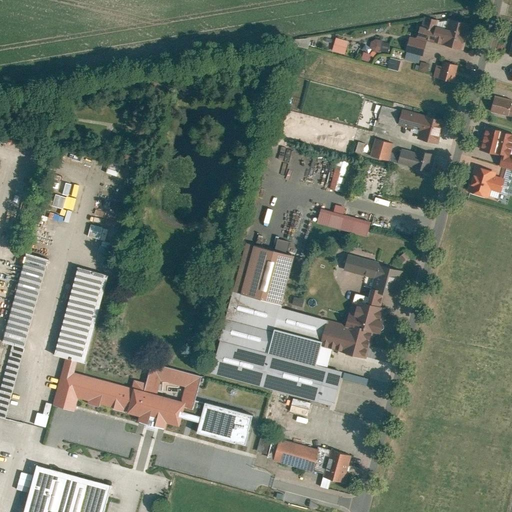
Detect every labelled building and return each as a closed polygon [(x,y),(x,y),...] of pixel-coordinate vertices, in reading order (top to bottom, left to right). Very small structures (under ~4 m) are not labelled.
[(437,18),(426,15),(424,26),(435,28),(436,25),(437,18)] [(468,22),(449,17),(447,28),(443,43),(462,47),(468,22)] [(424,26),(420,25),(417,37),(428,39),(432,40),(435,28),(424,26)] [(447,28),(436,25),(435,28),(432,40),(443,43),(447,28)] [(350,39),(338,35),(334,49),(347,52),(350,39)] [(410,35),(407,48),(425,52),(428,39),(417,37),(410,35)] [(393,41),(377,37),(374,48),(390,51),(393,41)] [(368,61),(371,54),(363,51),(360,58),(368,61)] [(403,58),(391,56),(389,67),(400,69),(403,58)] [(429,62),(417,59),(415,67),(427,70),(429,62)] [(458,62),(444,59),(443,63),(438,62),(435,75),(453,79),(458,62)] [(511,100),(511,98),(495,94),(491,111),(508,115),(509,114),(511,106),(511,100)] [(384,103),(380,119),(401,125),(401,123),(405,108),(384,103)] [(425,113),(405,108),(401,123),(422,128),(425,113)] [(420,136),(440,141),(446,118),(425,113),(422,128),(420,136)] [(511,144),(511,131),(486,125),(480,147),(503,153),(509,155),(511,144)] [(395,141),(377,137),(373,153),(390,158),(392,149),(395,141)] [(357,141),(355,152),(363,153),(365,143),(357,141)] [(415,164),(418,151),(402,147),(401,151),(399,160),(415,164)] [(431,168),(435,152),(419,148),(418,151),(415,164),(431,168)] [(401,151),(392,149),(390,158),(399,160),(401,151)] [(506,166),(511,167),(511,155),(509,155),(503,153),(500,165),(506,166)] [(352,163),(339,159),(330,187),(344,191),(352,163)] [(476,164),(469,190),(490,195),(492,188),(496,174),(497,170),(476,164)] [(496,174),(492,188),(511,193),(511,167),(506,166),(503,176),(496,174)] [(69,195),(72,184),(57,180),(54,191),(69,195)] [(50,205),(47,219),(58,221),(60,209),(63,196),(47,193),(46,204),(50,205)] [(343,215),(321,209),(318,222),(340,228),(343,215)] [(298,254),(249,241),(236,290),(284,303),(298,254)] [(50,257),(28,251),(5,340),(14,342),(27,346),(50,257)] [(394,303),(403,269),(350,255),(346,267),(382,277),(379,287),(375,286),(372,297),(388,302),(394,303)] [(110,272),(80,264),(57,354),(67,357),(78,360),(87,362),(110,272)] [(284,303),(236,290),(229,316),(277,329),(278,326),(284,327),(324,338),(329,319),(283,306),(284,303)] [(293,297),(292,304),(302,305),(303,298),(293,297)] [(348,323),(331,318),(325,344),(368,355),(373,330),(382,332),(385,319),(384,319),(388,302),(372,297),(370,297),(368,301),(355,298),(348,323)] [(277,329),(229,316),(223,338),(271,351),(277,329)] [(214,371),(335,403),(344,371),(271,351),(223,338),(214,371)] [(14,342),(0,395),(0,413),(9,415),(27,346),(14,342)] [(78,360),(67,357),(56,403),(77,408),(80,397),(129,410),(135,386),(75,370),(78,360)] [(205,374),(154,361),(147,389),(159,392),(163,378),(187,384),(183,398),(189,399),(198,402),(205,374)] [(182,424),(189,399),(183,398),(159,392),(147,389),(137,386),(130,411),(141,414),(140,419),(153,423),(154,417),(160,418),(158,424),(168,427),(170,421),(182,424)] [(319,447),(281,437),(274,461),(312,471),(313,468),(319,447)] [(313,468),(324,471),(330,450),(319,447),(313,468)] [(323,475),(345,481),(352,455),(330,449),(330,450),(324,471),(323,475)] [(103,511),(111,483),(36,462),(22,511),(103,511)]
